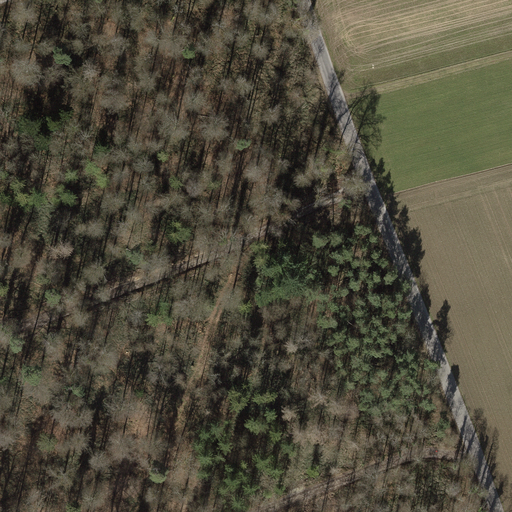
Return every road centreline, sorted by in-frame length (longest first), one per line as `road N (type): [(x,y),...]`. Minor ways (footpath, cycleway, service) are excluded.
road 1 (track): [(306,0),(497,511)]
road 2 (track): [(0,333),(376,187)]
road 3 (track): [(262,511),(415,453),(477,458)]
